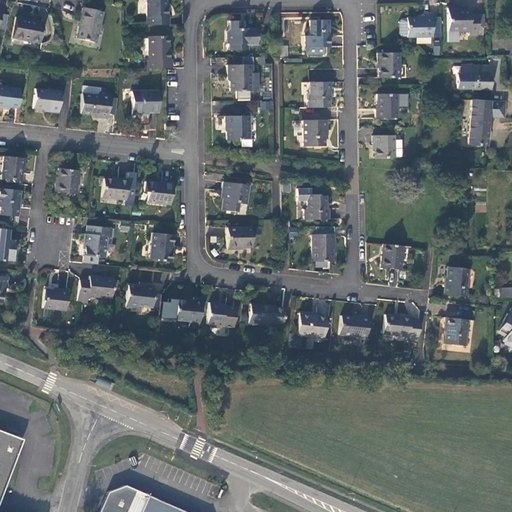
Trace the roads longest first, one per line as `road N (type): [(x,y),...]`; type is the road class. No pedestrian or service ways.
road 1 (residential): [(351,287),(348,0)]
road 2 (residential): [(191,155),(195,269),(351,287)]
road 3 (residential): [(213,0),(190,18),(191,155)]
road 4 (tertiary): [(244,468),(103,406)]
road 5 (residential): [(46,140),(191,155)]
road 6 (tertiary): [(356,511),(244,468)]
